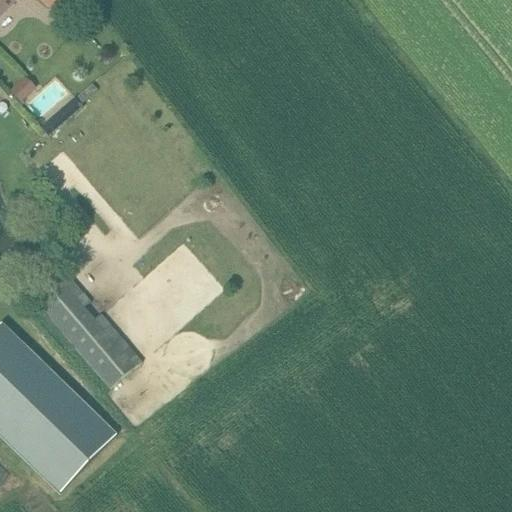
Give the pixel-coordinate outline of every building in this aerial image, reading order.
[(0,0),(0,18),(17,0),(16,0),(0,0)] [(40,0),(52,11),(62,0),(40,0)] [(46,62),(60,78),(78,62),(63,46),(46,62)] [(52,259),(19,287),(108,392),(141,364),(101,316),(93,322),(84,310),(91,304),(52,259)] [(4,332),(0,336),(0,437),(68,500),(123,442),(4,332)]
